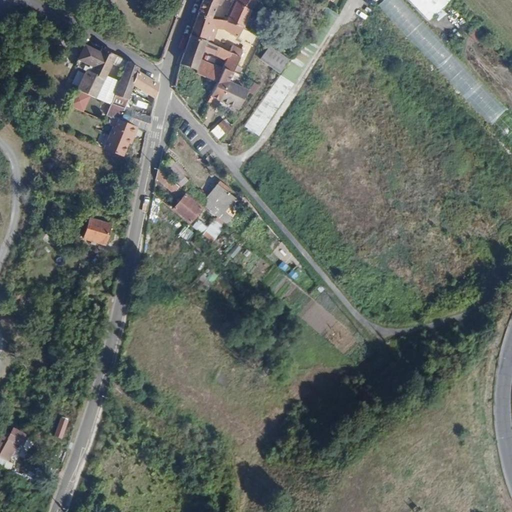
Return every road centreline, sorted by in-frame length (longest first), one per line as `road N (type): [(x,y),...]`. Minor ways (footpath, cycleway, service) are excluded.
road 1 (residential): [(54,511),(106,367),(163,97)]
road 2 (track): [(229,167),(263,142),(350,0)]
road 3 (residential): [(31,0),(167,77)]
road 4 (track): [(0,262),(18,189),(15,157),(0,139)]
road 5 (primary): [(511,343),(502,398),(511,469)]
